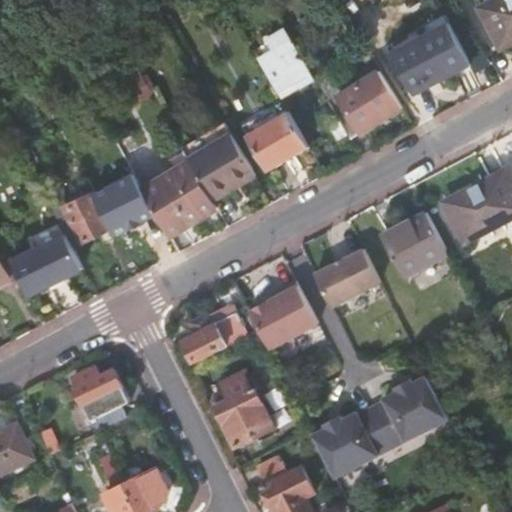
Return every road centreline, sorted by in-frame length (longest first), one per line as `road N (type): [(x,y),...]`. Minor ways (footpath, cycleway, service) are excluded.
road 1 (residential): [(132,310),(511,103)]
road 2 (residential): [(132,310),(233,511)]
road 3 (residential): [(0,373),(132,310)]
